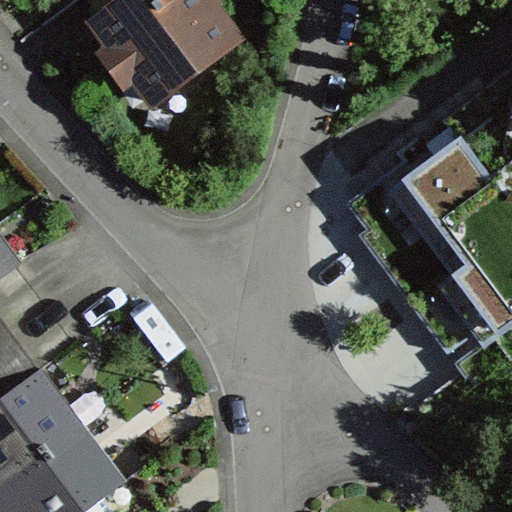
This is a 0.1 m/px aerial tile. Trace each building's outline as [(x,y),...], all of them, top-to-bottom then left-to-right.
[(124,0),(106,14),(94,23),(97,26),(115,50),(107,57),(126,82),(133,76),(155,104),(239,40),(213,7),(217,4),(213,0),(124,0)] [(95,0),(106,14),(124,0),(95,0)] [(115,50),(97,26),(69,47),(87,72),(107,57),(115,50)] [(375,224),(359,235),(381,264),(444,216),(403,161),(355,197),(375,224)] [(0,276),(10,269),(0,255),(0,276)] [(0,400),(38,372),(0,321),(0,400)] [(0,489),(74,434),(52,404),(60,398),(40,371),(38,372),(0,400),(0,489)] [(0,511),(85,511),(103,499),(124,483),(105,457),(96,463),(74,434),(0,489),(0,511)] [(112,511),(103,499),(85,511),(112,511)]
